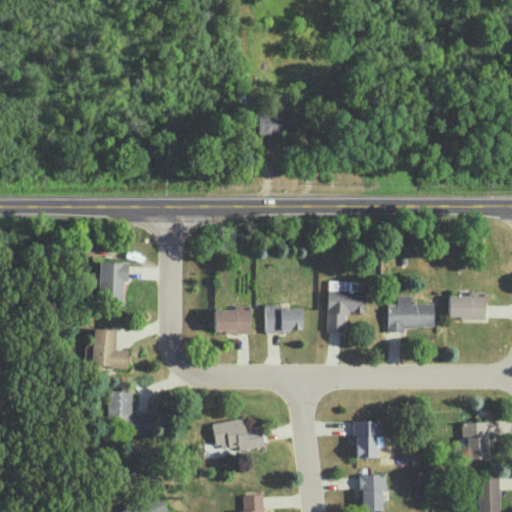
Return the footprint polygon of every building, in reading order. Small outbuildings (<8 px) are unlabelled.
[(257,133),(290,132),(290,112),(256,113),(257,133)] [(122,304),(122,279),(126,279),(127,260),(98,260),(98,304),(122,304)] [(325,329),(343,330),(344,310),(362,311),(363,289),(356,288),(356,280),(327,279),(325,329)] [(386,331),(403,330),(403,326),(432,325),(432,302),(410,302),(410,294),(395,294),(395,302),(385,303),(386,331)] [(264,331),(301,329),(300,306),(279,307),(279,303),(264,304),(264,331)] [(125,366),(126,348),(113,348),(114,328),(91,327),(90,365),(125,366)] [(150,413),(131,412),(131,390),(107,390),(106,426),(121,426),(120,433),(150,433),(150,413)] [(262,444),(259,426),(244,428),(242,416),(211,422),(216,448),(238,445),(239,449),(262,444)] [(352,419),(353,456),(375,455),(375,446),(381,446),(380,418),(352,419)] [(487,419),(459,420),(460,436),(463,436),(464,457),(488,457),(487,419)] [(384,472),(357,473),(358,509),(381,509),(380,488),(384,488),(384,472)] [(477,511),(498,511),(497,474),(476,474),(477,511)] [(165,511),(158,492),(115,509),(115,511),(165,511)] [(241,494),(241,509),(238,509),(238,511),(268,511),(264,511),(262,511),(261,493),(241,494)]
